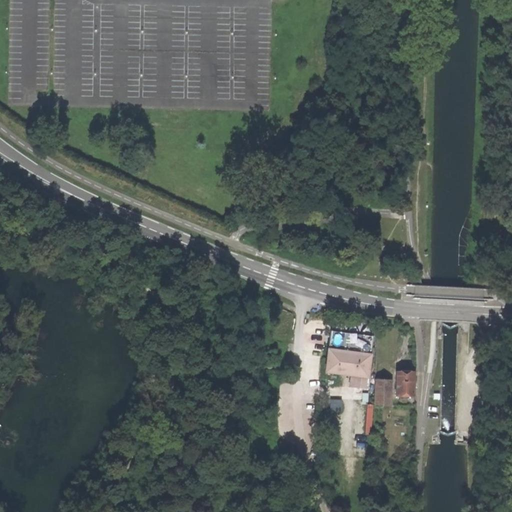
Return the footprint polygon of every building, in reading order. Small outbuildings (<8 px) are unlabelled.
[(328,350),(371,356),(372,348),(373,337),(331,331),(330,340),(328,350)] [(368,378),(371,356),(328,350),(326,372),(352,376),(355,376),(367,378),(368,378)] [(396,397),(413,397),(414,372),(396,372),(396,397)] [(365,389),(367,378),(355,376),(354,388),(365,389)] [(390,382),(376,382),(376,409),(380,409),(380,406),(390,406),(390,382)] [(341,401),(331,401),(331,411),(340,411),(341,401)]
